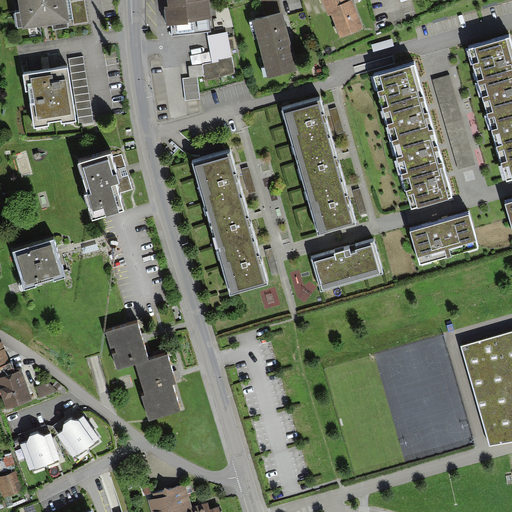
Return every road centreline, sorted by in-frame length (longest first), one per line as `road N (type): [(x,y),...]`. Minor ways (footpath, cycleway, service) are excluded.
road 1 (tertiary): [(245,475),(146,134)]
road 2 (residential): [(0,337),(166,458),(218,477),(245,475)]
road 3 (residential): [(334,81),(146,134)]
road 4 (residential): [(334,81),(341,66),(511,20)]
road 5 (tertiary): [(146,134),(131,0)]
